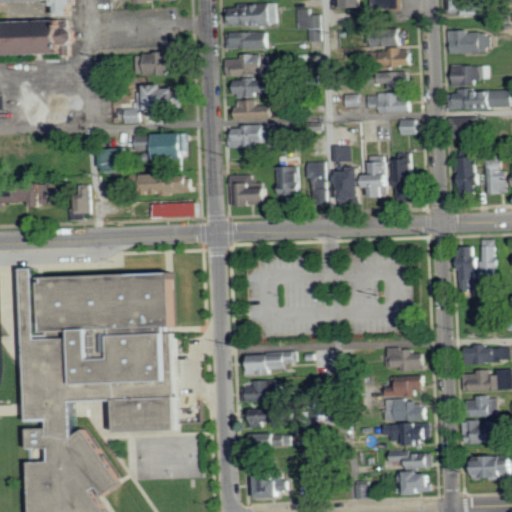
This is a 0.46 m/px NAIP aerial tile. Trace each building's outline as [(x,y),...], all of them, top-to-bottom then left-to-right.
[(65,0),(66,16),(82,15),(82,5),(86,5),(85,0),(65,0)] [(377,0),(378,0),(374,1),(375,9),(399,8),(398,0),(377,0)] [(456,0),(456,11),(471,11),(471,15),(497,15),(497,0),(456,0)] [(283,1),(233,3),(233,26),(283,25),(283,1)] [(312,50),(326,50),(324,15),(315,15),(314,9),(301,9),(302,29),(311,29),(312,50)] [(406,46),(406,30),(370,29),(370,45),(406,46)] [(231,31),(231,48),(274,49),(275,32),(231,31)] [(453,31),(454,53),(494,52),(494,31),(453,31)] [(418,66),(417,48),(388,49),(389,68),(418,66)] [(148,75),(181,74),(181,53),(139,54),(139,68),(148,68),(148,75)] [(245,55),(245,58),(232,59),(233,77),(276,75),(275,54),(245,55)] [(490,87),(490,78),(494,78),(494,64),(458,65),(459,88),(490,87)] [(390,72),(390,90),(416,89),(416,71),(390,72)] [(277,78),(238,80),(239,97),(278,95),(277,78)] [(185,109),(185,88),(173,89),(173,86),(141,87),(141,109),(130,109),(130,116),(138,116),(138,122),(146,122),(146,110),(185,109)] [(511,89),(461,90),(461,109),(499,109),(499,116),(511,115),(511,107),(511,89)] [(417,111),(416,93),(373,95),(373,112),(417,111)] [(364,95),(350,94),(349,106),(364,107),(364,95)] [(243,102),(243,108),(238,108),(239,119),(278,118),(278,101),(243,102)] [(487,116),(463,116),(463,136),(487,136),(487,116)] [(404,120),(405,134),(423,134),(423,119),(404,120)] [(234,147),(277,147),(278,126),(235,125),(234,147)] [(143,151),(161,150),(161,159),(194,159),(193,134),(143,135),(143,151)] [(356,145),(337,146),(338,162),(356,161),(356,145)] [(133,149),(107,150),(108,172),(134,171),(133,149)] [(371,196),(392,197),(392,186),(405,187),(405,196),(419,197),(419,188),(421,188),(423,161),(398,160),(398,165),(390,165),(390,156),(373,155),(371,196)] [(465,158),(467,193),(487,192),(485,157),(465,158)] [(333,163),(312,163),(312,196),(333,196),(333,163)] [(299,166),(282,167),(283,200),(307,199),(307,172),(300,172),(299,166)] [(349,205),(370,204),(369,167),(356,167),(356,172),(348,172),(349,205)] [(155,195),(200,193),(200,174),(154,175),(155,195)] [(257,175),(236,175),(237,206),(275,205),(274,183),(257,184),(257,175)] [(0,202),(41,204),(41,207),(51,207),(52,184),(0,182),(0,202)] [(96,213),(96,187),(81,187),(80,213),(96,213)] [(159,204),(160,218),(206,216),(206,203),(159,204)] [(465,247),(465,286),(476,285),(481,292),(489,295),(504,294),(503,271),(507,262),(502,261),(502,240),(490,240),(487,248),(487,260),(480,257),(480,247),(465,247)] [(32,511),(23,266),(36,266),(39,337),(75,336),(75,329),(45,330),(43,277),(172,272),(174,323),(115,325),(115,334),(176,332),(179,429),(118,432),(117,400),(75,402),(77,435),(87,427),(126,483),(106,497),(100,488),(96,491),(110,511),(32,511)] [(503,325),(503,303),(486,304),(487,326),(503,325)] [(511,345),(475,347),(476,363),(511,362),(511,345)] [(430,353),(419,353),(419,348),(390,349),(391,371),(430,369),(430,353)] [(250,375),(279,375),(279,370),(295,370),(294,355),(249,356),(250,375)] [(511,369),(475,371),(476,391),(511,389),(511,369)] [(431,374),(395,378),(398,398),(423,395),(423,391),(433,390),(431,374)] [(253,401),(281,401),(280,381),(253,381),(253,401)] [(503,397),(480,396),(480,416),(502,416),(503,397)] [(390,401),(391,422),(431,420),(430,400),(390,401)] [(508,421),(473,423),(474,444),(509,442),(508,421)] [(425,439),(436,439),(436,423),(393,425),(394,445),(425,443),(425,439)] [(293,435),(260,433),(259,444),(292,447),(293,435)] [(479,457),(480,479),(511,477),(511,460),(507,460),(507,456),(479,457)] [(259,499),(287,498),(286,472),(258,473),(259,499)] [(439,493),(438,472),(402,474),(402,483),(409,483),(409,494),(439,493)]
